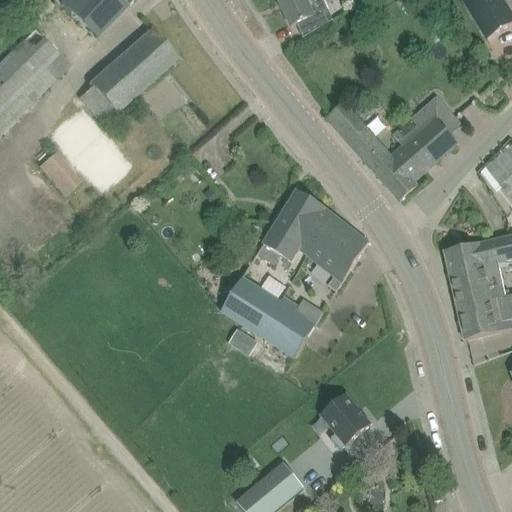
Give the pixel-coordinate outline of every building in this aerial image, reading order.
[(67,0),(61,6),(95,40),(135,0),(67,0)] [(292,29),(314,19),(305,0),(279,0),(281,4),(292,29)] [(471,0),(465,4),(488,42),(511,27),(511,16),(502,0),(471,0)] [(152,31),(91,85),(93,88),(80,99),(104,126),(117,115),(179,61),(152,31)] [(17,48),(0,64),(0,114),(58,56),(33,32),(25,40),(17,48)] [(332,118),(328,122),(401,204),(418,189),(414,185),(459,146),(459,145),(450,136),(427,110),(395,139),(405,149),(393,160),(345,107),(343,109),(335,116),(332,118)] [(511,202),(511,148),(480,169),(504,208),(511,202)] [(83,184),(70,169),(52,185),(66,200),(83,184)] [(219,199),(211,190),(204,196),(212,205),(219,199)] [(316,244),(333,217),(325,211),(326,210),(298,192),(287,209),(264,247),(266,248),(281,258),(293,265),(299,254),(307,259),(317,246),(316,244)] [(358,262),(367,247),(369,245),(365,242),(333,217),(316,244),(317,246),(307,259),(338,278),(331,289),(339,293),(358,262)] [(511,237),(445,254),(450,276),(492,267),(497,266),(511,261),(511,237)] [(281,258),(266,248),(259,258),(275,267),(281,258)] [(492,267),(450,276),(466,343),(500,335),(499,335),(511,332),(511,324),(511,323),(511,322),(511,297),(506,299),(498,266),(497,266),(492,267)] [(317,327),(297,315),(299,311),(283,301),(280,304),(242,281),(221,316),(292,360),(296,362),(317,327)] [(229,285),(224,294),(230,298),(236,290),(229,285)] [(259,345),(238,331),(229,344),(251,358),(259,345)] [(372,427),(346,396),(322,417),(338,436),(332,441),(341,452),(372,427)] [(243,511),(281,511),(305,492),(285,468),(239,506),(243,511)] [(443,503),(441,494),(433,496),(435,504),(443,503)]
